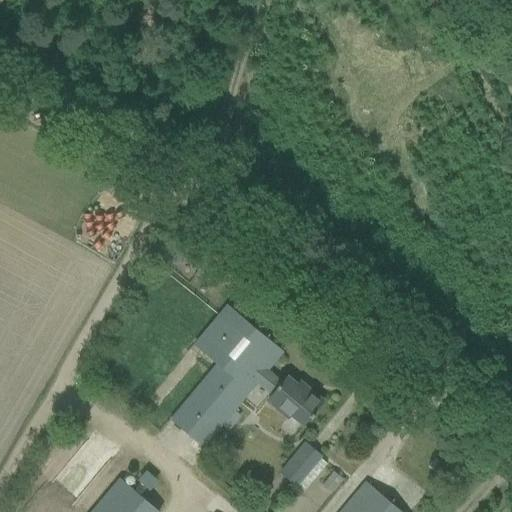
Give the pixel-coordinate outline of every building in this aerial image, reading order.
[(169,418),(201,445),(254,381),(271,395),(267,399),(287,416),(290,413),(303,424),(310,416),(323,401),(309,390),(306,393),(287,377),(282,383),(267,370),(282,352),(226,305),(214,321),(194,345),(215,362),(169,418)] [(294,484),(303,491),(327,461),(305,443),(278,476),(284,481),(281,484),(289,490),(294,484)] [(332,471),(321,485),(331,493),(342,479),(332,471)] [(160,511),(119,478),(90,511),(160,511)] [(341,511),(401,511),(366,483),(341,511)]
